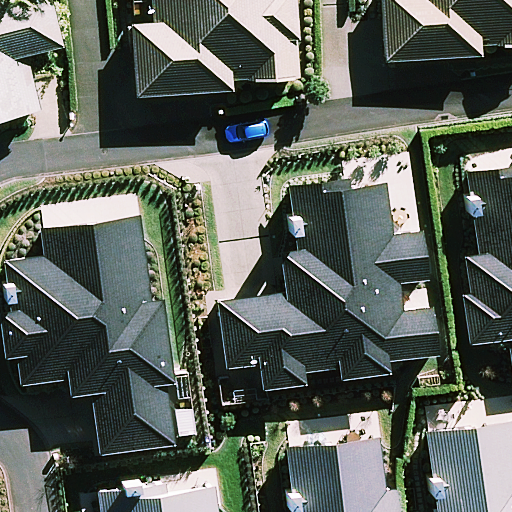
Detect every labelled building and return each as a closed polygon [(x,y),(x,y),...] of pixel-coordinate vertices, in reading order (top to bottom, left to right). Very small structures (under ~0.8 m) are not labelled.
[(0,0),(0,119),(41,110),(28,52),(62,44),(51,0),(14,0),(8,2),(7,0),(0,0)] [(132,24),(137,93),(230,87),(229,75),(296,70),(291,0),(154,0),(156,23),(132,24)] [(511,0),(384,0),(389,59),(482,53),(481,40),(511,38),(511,0)] [(95,339),(44,344),(56,457),(205,441),(197,360),(139,366),(137,347),(126,348),(121,300),(154,297),(150,260),(182,257),(174,184),(72,195),(80,268),(88,267),(95,339)] [(201,462),(147,463),(147,493),(162,493),(162,511),(205,511),(216,511),(215,481),(201,481),(201,462)]
